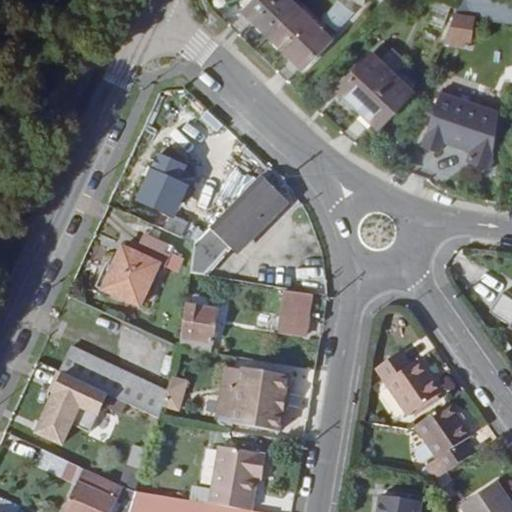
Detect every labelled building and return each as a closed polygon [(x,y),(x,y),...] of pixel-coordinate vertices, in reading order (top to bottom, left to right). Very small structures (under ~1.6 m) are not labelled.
[(333,38),(293,0),(254,0),(244,11),(305,68),(333,38)] [(337,32),(354,13),(339,0),(338,0),(322,18),(337,32)] [(469,47),(469,42),(511,47),(511,21),(472,16),(473,0),(462,0),(445,44),(469,47)] [(374,53),(340,90),(380,128),(414,91),(374,53)] [(470,161),(493,169),(501,111),(442,93),(424,147),(441,153),(445,142),(473,151),(470,161)] [(176,145),(165,170),(199,186),(211,161),(197,154),(196,155),(176,145)] [(188,185),(150,168),(136,200),(173,217),(188,185)] [(228,186),(245,194),(255,183),(233,174),(228,186)] [(262,176),(255,183),(245,194),(207,234),(196,245),(192,274),(211,276),(287,200),(262,176)] [(156,226),(196,245),(207,234),(162,213),(156,226)] [(106,291),(142,307),(161,267),(166,269),(176,250),(147,237),(140,254),(125,248),(106,291)] [(282,325),(309,327),(313,286),(286,285),(282,325)] [(511,323),(511,300),(500,295),(491,315),(511,323)] [(188,296),(187,306),(213,308),(213,297),(188,296)] [(188,306),(182,348),(211,353),(220,312),(188,306)] [(74,349),(62,373),(160,418),(168,393),(74,349)] [(411,415),(444,391),(420,359),(412,364),(403,351),(378,368),(411,415)] [(281,432),(291,377),(245,369),(245,372),(227,368),(219,417),(237,420),(236,424),(281,432)] [(39,434),(60,443),(71,419),(93,429),(110,395),(62,373),(53,392),(58,394),(39,434)] [(430,465),(439,478),(475,453),(466,440),(475,434),(451,400),(418,425),(440,457),(430,465)] [(127,479),(140,483),(150,451),(135,447),(129,467),(131,467),(127,479)] [(267,456),(220,448),(211,505),(253,511),(257,481),(262,481),(267,456)] [(38,453),(34,470),(66,478),(70,460),(38,453)] [(87,471),(68,511),(114,511),(125,488),(87,471)] [(464,508),(466,511),(511,511),(511,504),(499,484),(464,508)] [(131,511),(253,511),(137,494),(131,511)] [(422,511),(424,504),(384,497),(381,511),(422,511)]
